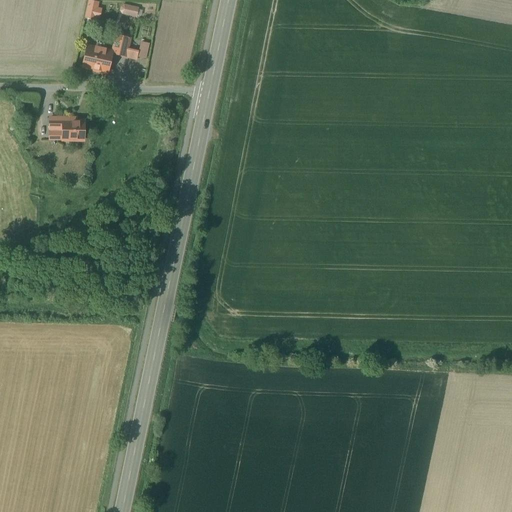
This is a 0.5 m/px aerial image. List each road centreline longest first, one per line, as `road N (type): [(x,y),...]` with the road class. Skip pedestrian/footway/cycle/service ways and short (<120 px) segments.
road 1 (primary): [(122,511),(209,92)]
road 2 (unclassified): [(0,87),(209,92)]
